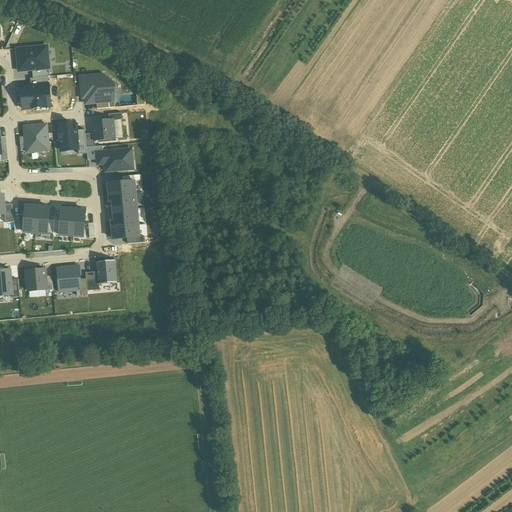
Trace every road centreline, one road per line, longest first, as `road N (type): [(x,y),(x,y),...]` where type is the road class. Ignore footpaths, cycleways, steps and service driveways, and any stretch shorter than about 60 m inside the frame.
road 1 (track): [(511,277),(230,87),(40,0)]
road 2 (track): [(0,365),(337,335)]
